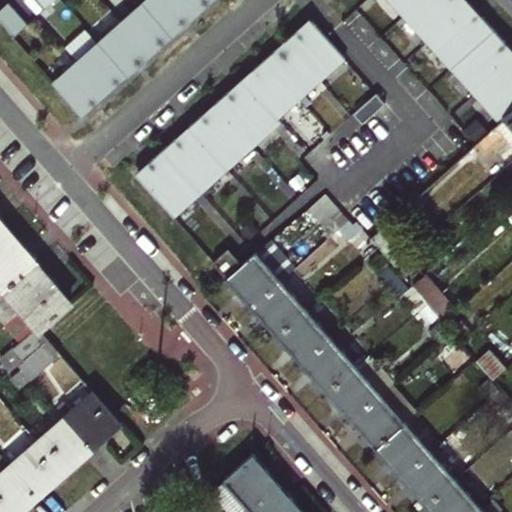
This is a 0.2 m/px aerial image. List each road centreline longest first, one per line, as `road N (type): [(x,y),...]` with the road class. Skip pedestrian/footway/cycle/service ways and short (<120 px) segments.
road 1 (residential): [(63,176),(244,383)]
road 2 (residential): [(63,176),(258,0)]
road 3 (residential): [(99,511),(244,383)]
road 4 (residential): [(244,383),(358,511)]
